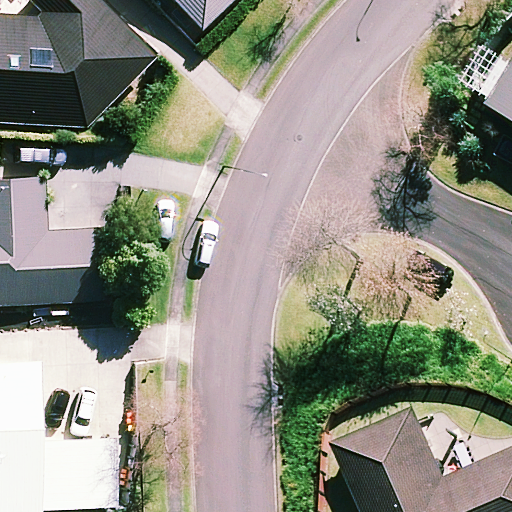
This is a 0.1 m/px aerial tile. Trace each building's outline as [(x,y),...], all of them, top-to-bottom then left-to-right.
[(0,115),(88,124),(159,57),(124,21),(125,16),(120,16),(104,0),(3,0),(0,3),(0,115)] [(179,0),(201,23),(225,0),(179,0)] [(511,76),(496,101),(511,110),(511,76)] [(43,226),(41,168),(0,169),(0,297),(105,295),(102,224),(43,226)] [(36,350),(0,351),(0,511),(39,511),(39,501),(115,499),(114,429),(38,431),(36,350)] [(511,511),(511,450),(452,477),(422,407),(342,442),(371,511),(511,511)]
